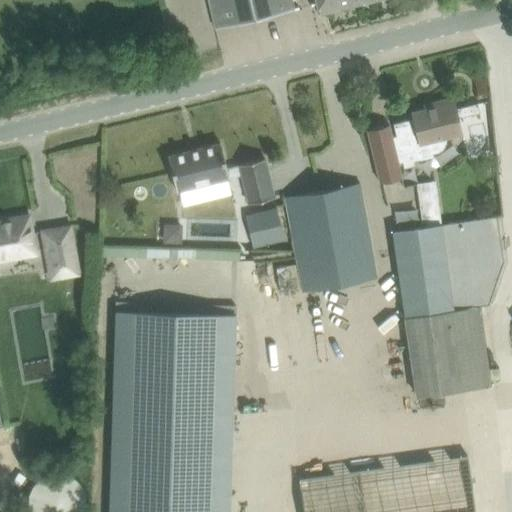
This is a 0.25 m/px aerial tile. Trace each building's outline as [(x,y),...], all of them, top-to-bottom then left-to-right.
[(293,10),(290,0),(208,0),(215,29),(293,10)] [(316,0),(319,13),(361,3),(360,0),(316,0)] [(389,124),(366,129),(379,183),(401,178),(398,164),(402,163),(403,167),(418,163),(417,159),(432,156),(432,152),(440,150),(443,147),(445,145),(446,141),(445,137),(460,133),(457,118),(454,109),(452,99),(439,102),(439,105),(412,112),(413,118),(392,123),(395,135),(391,136),(389,124)] [(476,103),(454,109),(457,118),(478,113),(476,103)] [(220,143),(167,156),(176,191),(228,178),(220,143)] [(264,158),(239,164),(226,167),(228,178),(241,175),(247,201),(273,195),(264,158)] [(359,183),(284,196),(301,290),(376,276),(359,183)] [(276,208),(245,215),(252,246),(284,239),(276,208)] [(11,220),(0,222),(0,259),(1,259),(0,256),(35,250),(29,214),(11,217),(11,220)] [(401,294),(410,359),(416,394),(491,383),(479,305),(488,304),(502,261),(496,216),(391,230),(401,294)] [(182,241),(181,222),(163,222),(164,241),(182,241)] [(70,225),(42,230),(48,262),(59,260),(61,275),(77,273),(70,225)] [(267,302),(271,322),(282,320),(278,300),(267,302)] [(229,511),(235,313),(115,310),(109,511),(229,511)] [(474,511),(467,454),(298,478),(302,511),(474,511)] [(27,498),(26,501),(27,504),(27,507),(28,509),(28,511),(83,511),(85,509),(86,507),(86,504),(86,501),(86,497),(86,495),(85,492),(84,489),(83,487),(81,484),(79,482),(77,479),(75,478),(73,476),(71,474),(68,473),(65,472),(62,471),(59,471),(56,471),(53,471),(51,471),(48,472),(45,473),(42,474),(40,476),(37,478),(35,479),(33,482),(31,484),(30,487),(29,489),(28,492),(27,495),(27,498)]
